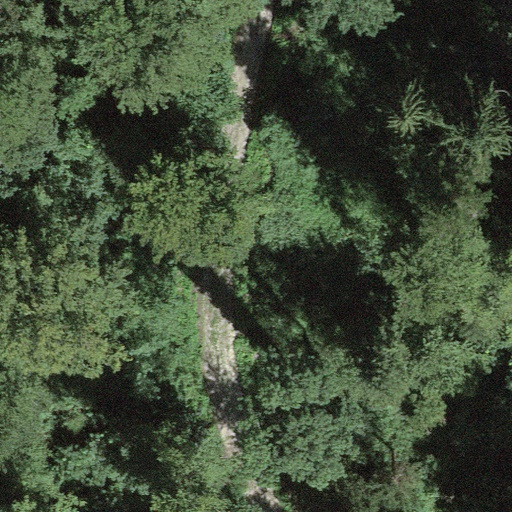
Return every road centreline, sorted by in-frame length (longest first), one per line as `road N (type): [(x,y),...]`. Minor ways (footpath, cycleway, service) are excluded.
road 1 (track): [(255,0),(236,73),(226,356),(284,511)]
road 2 (residential): [(134,0),(0,184)]
